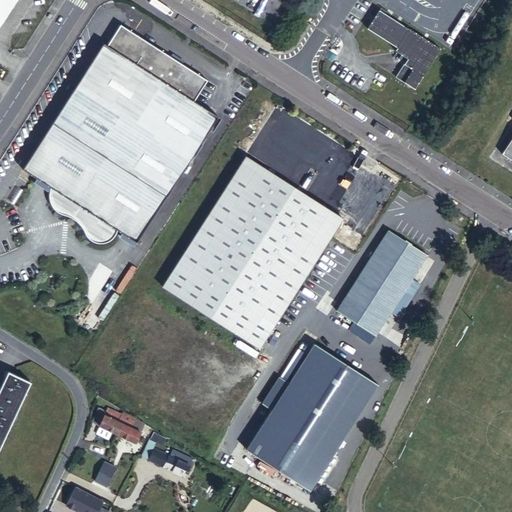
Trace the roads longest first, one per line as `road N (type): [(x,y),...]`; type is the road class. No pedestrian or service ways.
road 1 (unclassified): [(164,0),(511,222)]
road 2 (residential): [(0,331),(59,372),(77,398),(71,440),(35,511)]
road 3 (unclassified): [(0,119),(78,0)]
road 4 (unknown): [(122,253),(52,241),(0,255)]
